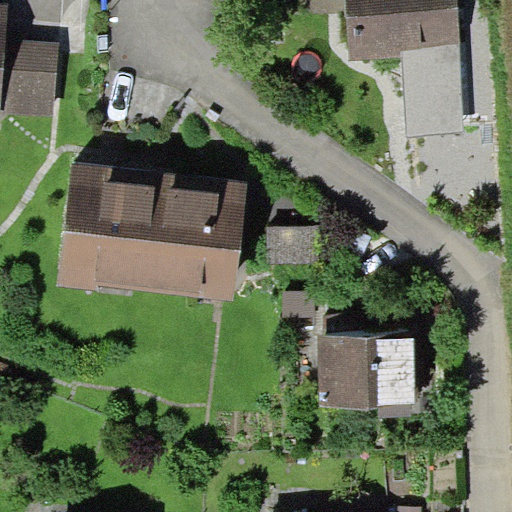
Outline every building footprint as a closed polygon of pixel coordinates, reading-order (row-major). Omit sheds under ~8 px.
[(347,0),(351,59),(403,56),(402,48),(459,44),(462,44),(458,0),(347,0)] [(59,40),(6,38),(2,112),(55,114),(59,40)] [(465,131),(459,44),(402,48),(403,56),(408,134),(465,131)] [(72,160),(59,281),(235,299),(247,179),(72,160)] [(321,227),(268,227),(268,262),(321,262),(321,227)] [(314,290),(283,291),(284,325),(316,324),(314,290)] [(320,407),(416,405),(415,335),(319,337),(320,407)]
